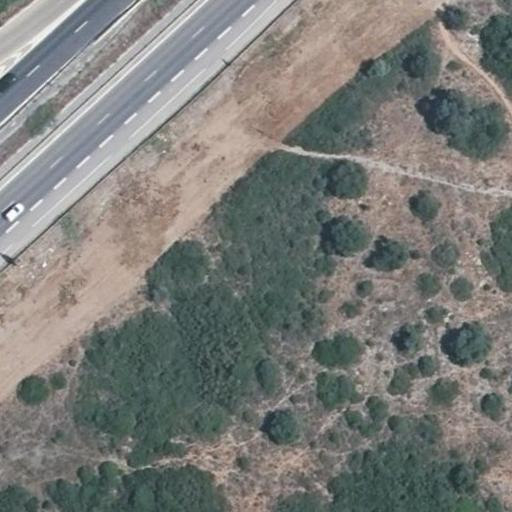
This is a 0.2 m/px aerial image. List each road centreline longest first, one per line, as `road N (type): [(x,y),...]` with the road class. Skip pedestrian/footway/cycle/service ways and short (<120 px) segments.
road 1 (primary): [(0,213),(233,0)]
road 2 (primary): [(110,0),(0,100)]
